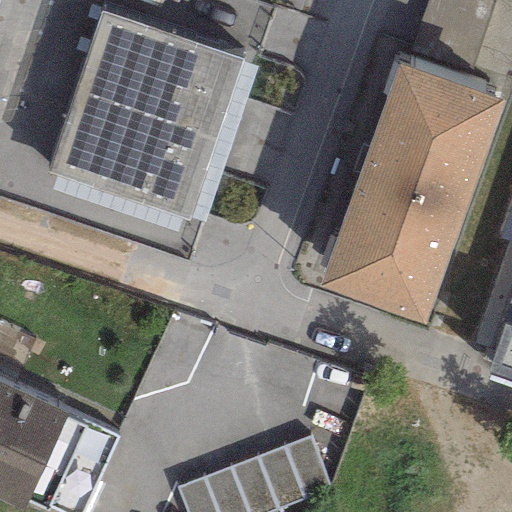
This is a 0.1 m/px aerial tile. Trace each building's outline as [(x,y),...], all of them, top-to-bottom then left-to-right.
[(493,1),(490,0),(426,0),(409,53),(468,73),(493,1)] [(244,59),(100,11),(46,173),(55,176),(178,218),(189,221),(242,65),(244,59)] [(255,69),(242,65),(189,221),(202,225),(255,69)] [(499,103),(392,66),(315,287),(422,324),(499,103)] [(178,218),(55,176),(50,190),(173,232),(178,218)] [(511,281),(486,358),(511,366),(511,281)] [(75,511),(119,420),(0,364),(0,478),(70,511),(75,511)] [(310,429),(173,484),(183,511),(255,511),(331,482),(310,429)]
